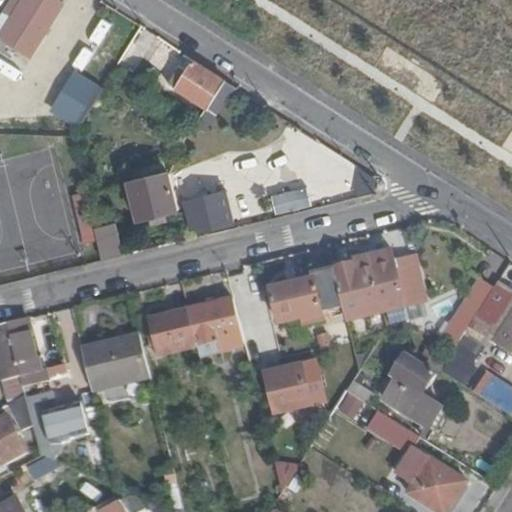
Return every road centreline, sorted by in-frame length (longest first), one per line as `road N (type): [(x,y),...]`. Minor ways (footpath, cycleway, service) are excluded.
road 1 (residential): [(425,188),(412,201),(358,220),(0,307)]
road 2 (residential): [(425,188),(132,0)]
